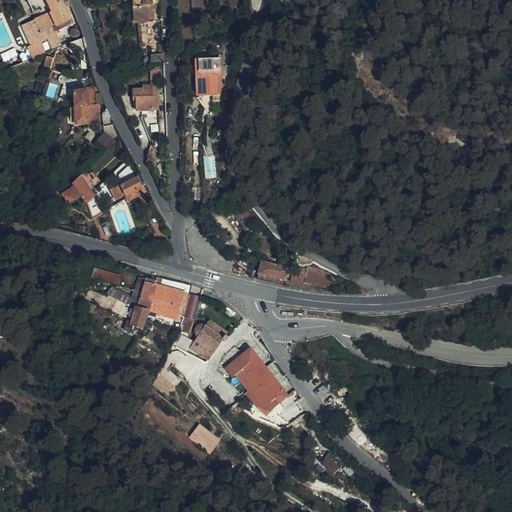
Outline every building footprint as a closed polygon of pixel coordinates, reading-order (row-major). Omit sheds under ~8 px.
[(17,0),(27,20),(52,9),(47,0),(17,0)] [(69,2),(67,0),(47,0),(52,9),(27,20),(21,23),(30,43),(41,39),(49,35),(55,47),(65,43),(57,25),(67,19),(65,16),(69,14),(64,4),(69,2)] [(132,0),(134,20),(153,19),(153,9),(152,3),(152,0),(132,0)] [(78,22),(75,16),(70,18),(73,25),(78,22)] [(30,43),(37,56),(46,51),(41,39),(30,43)] [(162,60),(162,52),(151,52),(152,60),(162,60)] [(50,66),(53,57),(47,56),(44,65),(50,66)] [(197,94),(202,95),(216,94),(216,75),(218,75),(218,60),(209,60),(209,56),(196,57),(197,94)] [(166,140),(163,68),(152,68),(153,84),(143,85),(142,88),(133,88),(134,101),(137,101),(138,110),(158,109),(160,140),(166,140)] [(131,87),(129,81),(122,83),(123,90),(131,87)] [(68,98),(72,86),(64,84),(60,96),(68,98)] [(105,103),(100,93),(95,94),(94,87),(75,91),(76,105),(88,104),(92,104),(105,103)] [(266,115),(269,100),(260,98),(257,112),(266,115)] [(88,104),(76,105),(76,122),(89,121),(88,104)] [(48,130),(52,122),(47,120),(43,127),(48,130)] [(87,202),(92,218),(105,210),(92,193),(80,176),(73,183),(87,202)] [(137,190),(143,186),(137,177),(121,185),(126,195),(128,195),(130,199),(139,194),(137,190)] [(270,255),(277,238),(271,235),(267,241),(262,239),(254,251),(258,254),(261,251),(270,255)] [(261,260),(256,278),(271,282),(303,288),(305,282),(315,284),(326,286),(328,276),(328,275),(328,274),(327,273),(327,272),(326,272),(326,271),(308,266),(306,272),(292,270),(290,280),(284,279),(287,266),(261,260)] [(111,289),(129,295),(131,289),(118,283),(119,277),(109,274),(97,271),(95,278),(102,280),(98,294),(107,297),(111,289)] [(140,330),(142,326),(145,319),(153,320),(155,313),(178,319),(179,316),(186,292),(155,283),(155,280),(146,277),(131,321),(127,320),(124,330),(132,332),(134,329),(140,330)] [(126,304),(129,295),(111,289),(107,297),(126,304)] [(193,320),(181,317),(178,327),(190,331),(191,326),(193,320)] [(145,319),(142,326),(149,328),(153,320),(145,319)] [(193,341),(212,354),(223,338),(225,339),(228,335),(224,332),(223,334),(218,331),(221,327),(209,319),(206,324),(203,323),(200,324),(198,325),(196,327),(195,330),(197,336),(193,341)] [(123,332),(105,321),(101,327),(120,338),(123,332)] [(152,341),(157,335),(150,331),(146,336),(152,341)] [(208,359),(212,354),(193,341),(189,347),(208,359)] [(288,394),(271,373),(265,366),(250,348),(245,352),(234,345),(227,351),(229,351),(226,354),(235,361),(226,369),(233,376),(239,372),(257,392),(260,389),(264,394),(269,402),(276,396),(280,400),(288,394)] [(265,366),(271,373),(278,368),(272,361),(265,366)] [(294,419),(305,412),(301,406),(291,413),(294,419)]
